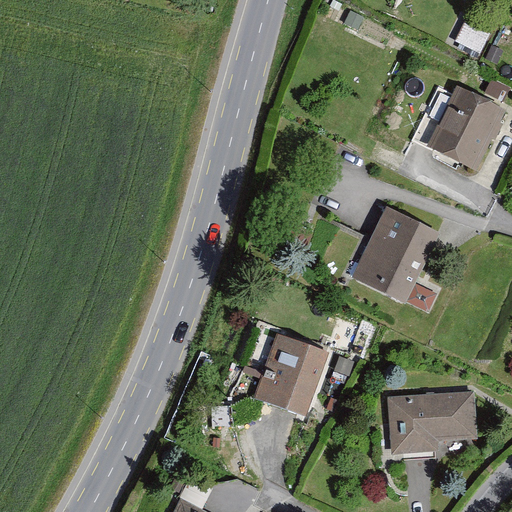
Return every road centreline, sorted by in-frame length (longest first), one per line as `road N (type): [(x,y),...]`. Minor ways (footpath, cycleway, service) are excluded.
road 1 (secondary): [(268,0),(171,339),(88,511)]
road 2 (unknown): [(205,500),(274,495),(272,417)]
